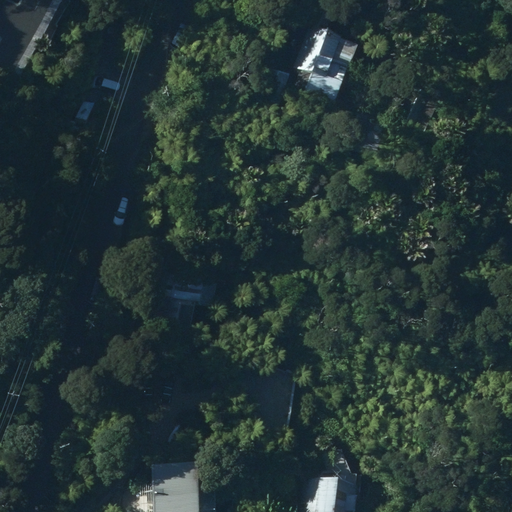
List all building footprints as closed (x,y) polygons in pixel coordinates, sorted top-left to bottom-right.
[(0,0),(0,73),(16,82),(60,3),(54,0),(18,0),(17,2),(12,0),(0,0)] [(338,102),(367,29),(316,9),(288,82),(338,102)] [(378,156),(385,131),(370,127),(364,152),(378,156)] [(207,278),(163,275),(158,332),(194,335),(197,302),(205,302),(207,278)] [(158,397),(170,397),(171,378),(159,378),(158,397)] [(339,511),(343,477),(305,473),(301,511),(339,511)] [(216,511),(217,479),(147,478),(146,511),(216,511)]
